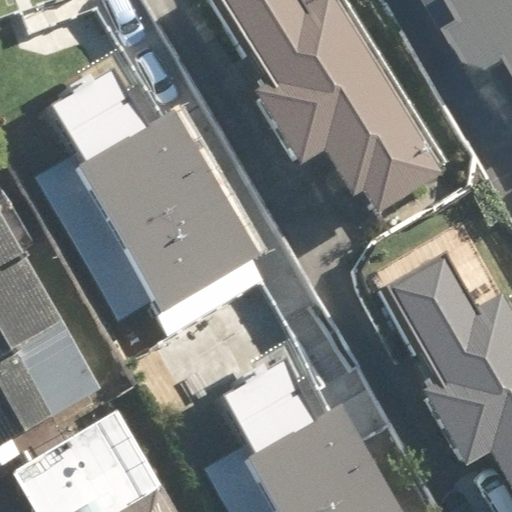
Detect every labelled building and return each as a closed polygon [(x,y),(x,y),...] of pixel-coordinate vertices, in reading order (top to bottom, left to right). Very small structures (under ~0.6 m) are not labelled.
[(241,0),(291,81),(271,93),(314,163),(334,151),(376,220),(456,171),(352,0),(241,0)] [(511,0),(457,0),(496,75),(511,66),(511,0)] [(172,292),(178,304),(275,253),(195,103),(43,184),(117,321),(172,292)] [(0,453),(111,392),(0,191),(0,453)] [(483,288),(458,248),(402,281),(462,379),(442,391),(485,462),(505,450),(511,461),(511,279),(508,273),(483,288)] [(331,413),(299,357),(231,395),(256,439),(209,465),(235,511),(421,511),(357,398),(331,413)] [(191,511),(129,401),(20,463),(47,511),(191,511)]
